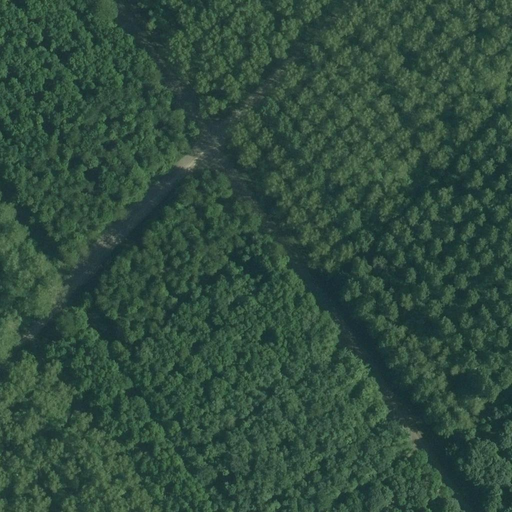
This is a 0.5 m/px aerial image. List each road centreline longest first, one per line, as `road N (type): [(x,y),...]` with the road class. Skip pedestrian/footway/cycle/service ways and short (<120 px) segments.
road 1 (track): [(474,511),(120,0)]
road 2 (track): [(355,0),(0,366)]
